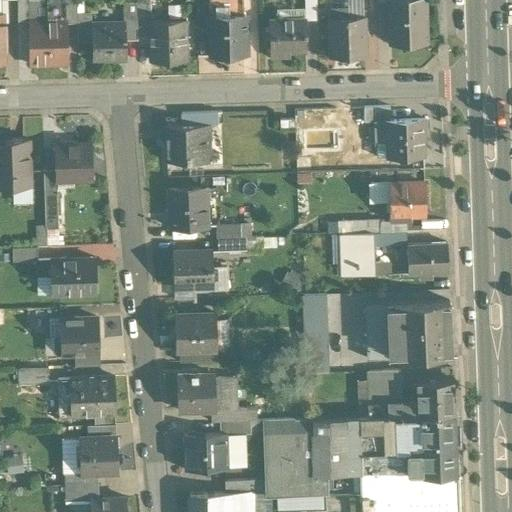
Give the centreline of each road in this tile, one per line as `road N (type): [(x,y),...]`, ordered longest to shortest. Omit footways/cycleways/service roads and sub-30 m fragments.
road 1 (secondary): [(499,511),(487,86)]
road 2 (residential): [(119,99),(156,511)]
road 3 (residential): [(119,99),(487,86)]
